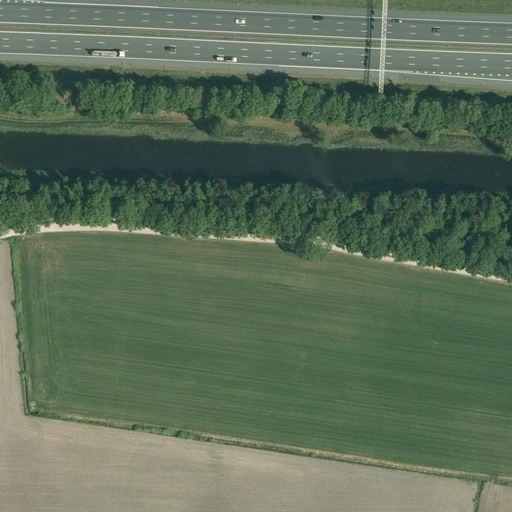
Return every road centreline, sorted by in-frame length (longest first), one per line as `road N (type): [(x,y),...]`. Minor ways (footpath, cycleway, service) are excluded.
road 1 (track): [(511,278),(300,240),(92,225),(0,234)]
road 2 (motorway): [(511,33),(0,11)]
road 3 (motorway): [(0,43),(511,63)]
